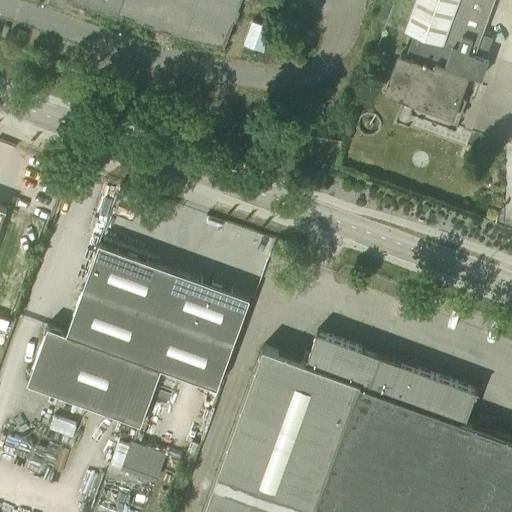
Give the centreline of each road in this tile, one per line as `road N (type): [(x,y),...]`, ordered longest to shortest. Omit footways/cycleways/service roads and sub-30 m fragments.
road 1 (tertiary): [(511,285),(0,99)]
road 2 (unknown): [(0,22),(191,88),(263,96),(331,74),(358,0)]
